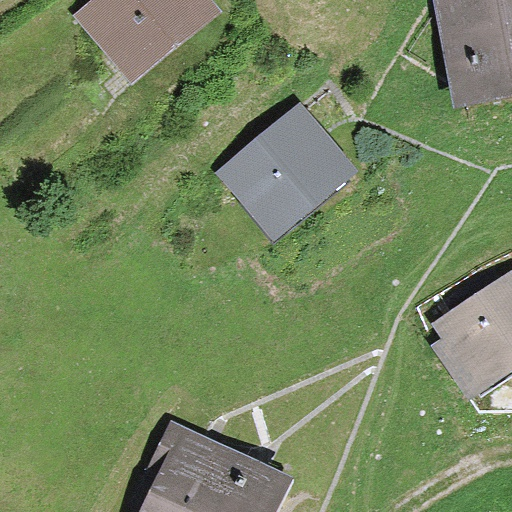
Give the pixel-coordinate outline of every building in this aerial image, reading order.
[(216,1),(214,0),(84,0),(71,11),(126,77),(216,1)] [(511,90),(511,0),(432,0),(451,102),(511,90)] [(359,168),(302,104),(217,179),(274,243),(359,168)] [(511,273),(459,307),(452,297),(432,309),(439,319),(430,325),(440,341),(431,346),(465,401),(511,371),(511,273)] [(273,511),(289,475),(162,423),(141,474),(153,479),(138,511),(273,511)]
